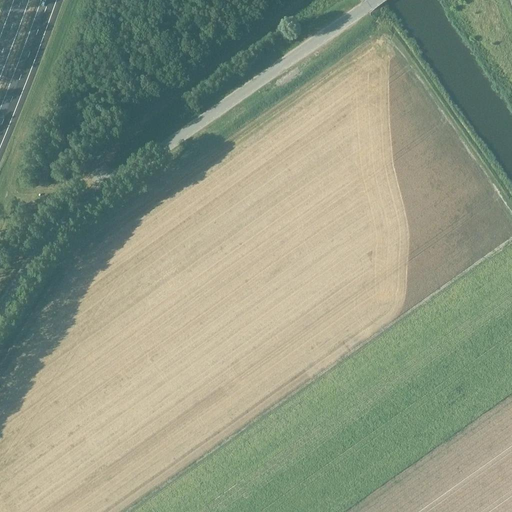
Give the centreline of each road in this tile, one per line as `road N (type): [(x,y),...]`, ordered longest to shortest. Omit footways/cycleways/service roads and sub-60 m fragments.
road 1 (tertiary): [(0,307),(36,249),(108,180),(375,0)]
road 2 (motorway): [(0,126),(49,0)]
